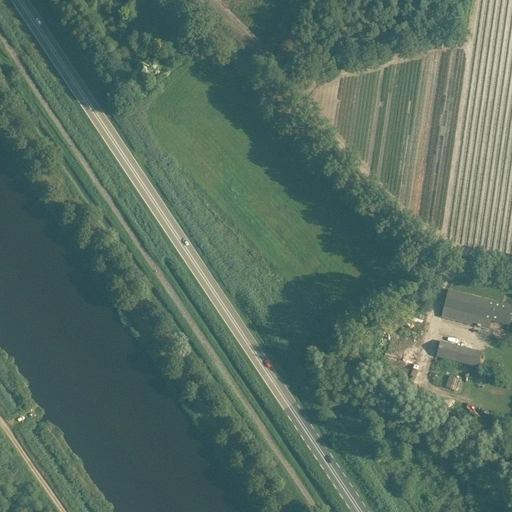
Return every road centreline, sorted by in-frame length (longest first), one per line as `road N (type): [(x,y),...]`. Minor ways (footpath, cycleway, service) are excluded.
road 1 (primary): [(360,511),(18,0)]
road 2 (unclassified): [(511,275),(475,269),(384,214),(191,0)]
road 3 (track): [(0,406),(70,511)]
